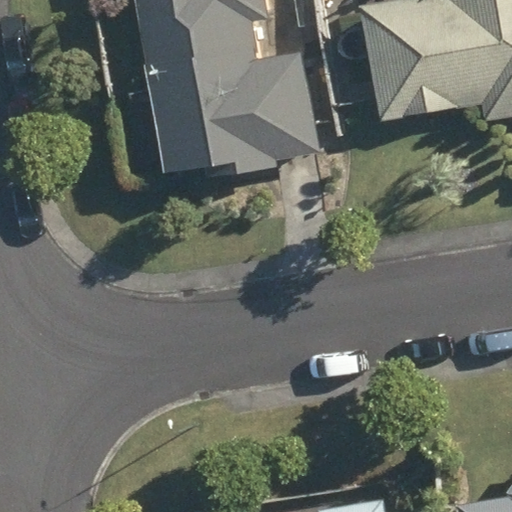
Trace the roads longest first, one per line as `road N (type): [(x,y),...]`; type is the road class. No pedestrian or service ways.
road 1 (residential): [(511,280),(38,346)]
road 2 (residential): [(0,165),(38,346)]
road 3 (residential): [(38,346),(57,511)]
